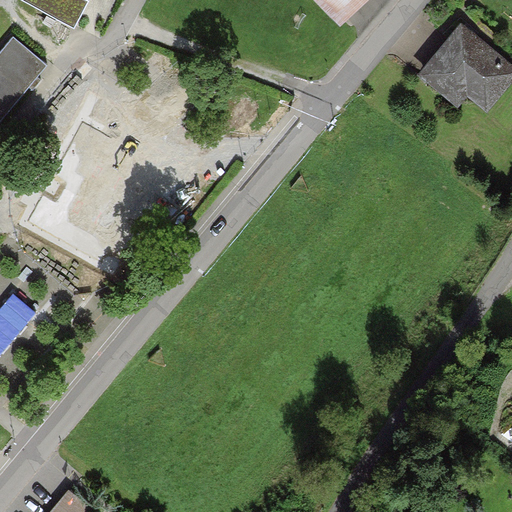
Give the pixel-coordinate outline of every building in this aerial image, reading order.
[(17,0),(76,32),(93,0),(17,0)] [(320,0),(346,24),(368,0),(320,0)] [(508,51),(467,18),(420,74),(459,105),(467,95),(487,112),(511,81),(511,70),(500,61),(508,51)] [(47,60),(14,32),(0,49),(0,115),(32,78),(47,60)] [(202,165),(92,73),(49,125),(158,217),(202,165)] [(44,511),(94,511),(98,507),(69,483),(44,511)]
